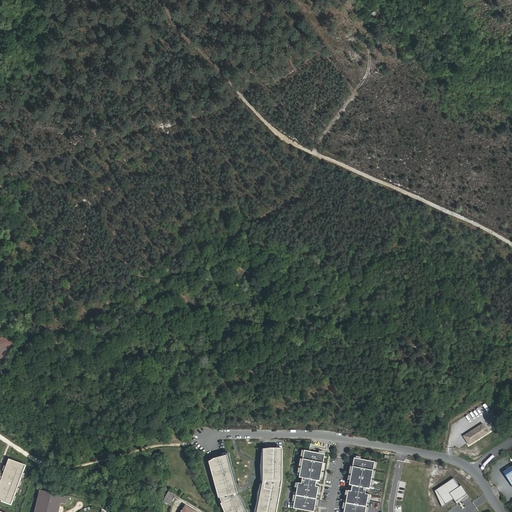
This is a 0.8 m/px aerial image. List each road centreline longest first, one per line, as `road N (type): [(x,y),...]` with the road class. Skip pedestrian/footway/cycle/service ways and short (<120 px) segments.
road 1 (track): [(167,0),(174,24),(276,131),(511,243)]
road 2 (residential): [(343,438),(204,438)]
road 3 (residential): [(475,472),(435,455),(343,438)]
